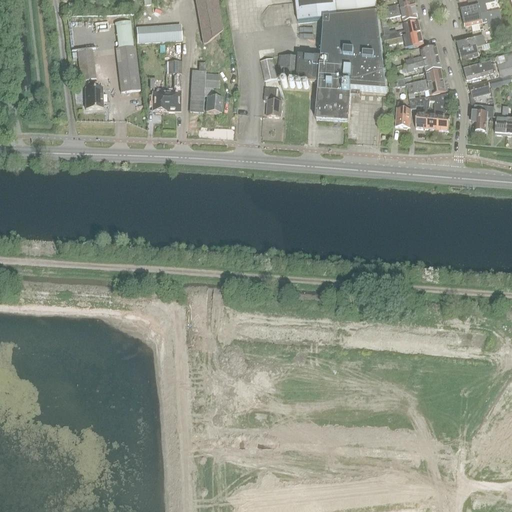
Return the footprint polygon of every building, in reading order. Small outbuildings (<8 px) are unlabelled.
[(217,0),(193,0),(203,46),(206,46),(222,32),(217,0)] [(324,21),(321,59),(298,57),(298,59),(279,57),(278,69),(284,70),(283,80),(294,81),(294,92),(308,93),(309,84),(318,85),(315,121),(348,124),(351,91),(386,94),(376,0),(295,0),(298,24),(324,21)] [(381,10),(381,16),(416,9),(413,0),(399,0),(398,0),(399,6),(381,10)] [(476,0),(479,8),(460,12),(462,19),(487,13),(485,5),(498,3),(497,0),(476,0)] [(381,16),(382,21),(401,17),(402,23),(418,19),(416,9),(381,16)] [(487,13),(462,19),(464,28),(482,23),(487,22),(489,30),(503,27),(500,12),(487,15),(487,13)] [(133,48),(130,23),(114,24),(117,50),(115,50),(120,94),(141,92),(136,48),(133,48)] [(383,37),(384,43),(421,35),(419,23),(403,26),(404,32),(397,34),(396,32),(389,33),(390,36),(383,37)] [(181,43),(180,28),(136,30),(137,46),(181,43)] [(424,46),(421,35),(384,43),(385,48),(407,43),(408,50),(424,46)] [(483,37),(456,44),(458,53),(476,48),(485,46),(483,37)] [(476,48),(458,53),(461,63),(479,59),(476,48)] [(436,49),(425,51),(420,52),(422,58),(405,62),(406,67),(438,60),(436,49)] [(80,83),(96,82),(92,51),(77,53),(80,83)] [(511,76),(511,55),(496,60),(501,80),(511,76)] [(386,59),(388,68),(395,67),(393,57),(386,59)] [(438,60),(406,67),(408,75),(414,73),(413,71),(424,68),(425,74),(441,70),(438,60)] [(265,83),(277,80),(272,61),(260,63),(265,83)] [(180,63),(167,63),(167,76),(180,76),(180,63)] [(484,78),(483,74),(492,71),(490,63),(463,70),(466,82),(484,78)] [(206,65),(199,65),(199,73),(192,73),(189,114),(203,114),(206,65)] [(444,83),(441,72),(424,76),(426,82),(406,86),(407,91),(418,89),(444,83)] [(222,100),(212,99),(213,89),(219,90),(220,77),(206,76),(204,88),(205,88),(204,98),(207,99),(205,114),(221,116),(222,100)] [(173,93),(166,93),(165,114),(181,114),(181,91),(180,91),(180,78),(173,77),(173,93)] [(490,83),(491,90),(511,85),(510,78),(490,83)] [(162,114),(165,114),(166,93),(158,92),(158,90),(155,90),(156,80),(150,80),(149,91),(152,91),(152,113),(162,113),(162,114)] [(404,81),(396,82),(389,82),(390,90),(397,89),(397,90),(405,88),(404,81)] [(418,89),(407,91),(408,96),(428,92),(430,98),(447,94),(444,83),(418,89)] [(491,96),(488,83),(470,88),(473,100),(491,96)] [(88,91),(85,91),(85,111),(102,110),(101,90),(98,90),(98,85),(88,86),(88,91)] [(276,91),(269,90),(265,90),(265,102),(267,102),(266,119),(281,120),(282,103),(275,103),(276,91)] [(438,132),(442,98),(441,98),(440,97),(430,100),(426,131),(438,132)] [(442,98),(438,132),(448,134),(451,118),(444,117),(446,105),(445,105),(445,98),(442,98)] [(423,108),(422,115),(417,114),(415,130),(426,131),(430,100),(410,101),(411,112),(411,113),(416,113),(417,108),(423,108)] [(410,130),(411,113),(411,112),(403,111),(404,105),(398,104),(397,111),(396,111),(395,129),(410,130)] [(485,135),(487,120),(493,120),(494,113),(487,112),(488,109),(475,108),(474,114),(473,114),(472,125),(475,126),(474,134),(485,135)] [(505,138),(507,121),(508,109),(503,109),(502,120),(497,120),(496,137),(505,138)]
